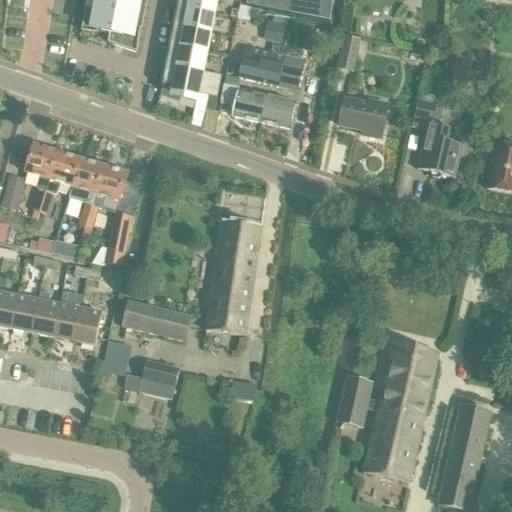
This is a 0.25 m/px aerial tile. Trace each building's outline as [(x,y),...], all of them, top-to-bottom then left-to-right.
[(87,0),(81,34),(97,37),(98,33),(110,36),(108,45),(137,55),(144,8),(139,7),(140,0),(87,0)] [(213,15),(216,0),(178,0),(177,8),(213,15)] [(247,0),(247,6),(330,20),(333,0),(247,0)] [(209,35),(213,15),(177,8),(173,28),(209,35)] [(274,16),(271,26),(284,29),(286,19),(274,16)] [(267,25),(264,41),(281,44),(284,29),(271,26),(267,25)] [(206,55),(209,35),(173,28),(169,48),(206,55)] [(353,75),(359,43),(343,40),(337,72),(353,75)] [(202,75),(202,74),(206,55),(169,48),(165,68),(202,75)] [(285,58),(287,51),(273,48),(271,55),(246,50),(239,81),(278,89),(285,58)] [(297,94),(304,63),(285,58),(278,89),(297,94)] [(437,65),(424,72),(430,83),(443,76),(437,65)] [(164,89),(162,98),(173,101),(173,97),(196,105),(198,96),(206,98),(217,100),(220,86),(207,83),(209,75),(202,74),(202,75),(165,68),(161,89),(164,89)] [(220,86),(222,77),(209,75),(207,83),(220,86)] [(260,125),(266,98),(236,92),(224,89),(221,102),(235,105),(232,118),(260,125)] [(206,98),(204,110),(214,112),(217,100),(206,98)] [(289,131),(295,105),(266,98),(260,125),(289,131)] [(369,108),(345,103),(340,128),(364,133),(363,137),(381,141),(387,108),(369,104),(369,108)] [(454,180),(462,147),(445,143),(448,130),(439,128),(444,109),(417,103),(411,129),(427,133),(417,172),(430,175),(430,177),(432,180),(437,182),(440,180),(441,177),(454,180)] [(511,149),(495,146),(486,191),(511,195),(511,149)] [(49,207),(53,196),(46,194),(58,155),(34,148),(25,175),(40,179),(36,192),(40,194),(37,203),(49,207)] [(73,189),(81,162),(58,155),(46,194),(53,196),(56,197),(60,186),(73,189)] [(104,169),(81,162),(73,189),(86,193),(82,205),(86,206),(92,208),(95,196),(96,196),(104,169)] [(128,176),(104,169),(96,196),(95,196),(92,208),(86,206),(83,217),(94,221),(98,210),(102,212),(106,199),(119,204),(128,176)] [(17,215),(25,184),(9,179),(1,210),(17,215)] [(46,218),(49,207),(37,203),(33,214),(46,218)] [(114,216),(104,267),(122,271),(132,220),(114,216)] [(91,232),(94,221),(83,217),(81,225),(80,228),(84,229),(91,232)] [(245,338),(261,229),(223,223),(206,333),(221,335),(245,338)] [(37,245),(35,253),(51,257),(53,249),(37,245)] [(16,264),(18,256),(5,253),(3,261),(16,264)] [(45,271),(47,262),(35,260),(33,269),(45,271)] [(57,274),(59,265),(47,262),(45,271),(57,274)] [(87,281),(88,273),(76,270),(74,278),(87,281)] [(99,284),(101,276),(88,273),(87,281),(99,284)] [(0,329),(11,332),(18,298),(0,294),(0,329)] [(49,305),(51,297),(41,295),(39,303),(39,302),(32,336),(53,340),(60,307),(49,305)] [(32,336),(39,302),(18,298),(11,332),(32,336)] [(186,344),(192,319),(128,303),(122,328),(186,344)] [(74,344),(81,311),(60,307),(53,340),(74,344)] [(95,348),(102,315),(81,311),(74,344),(95,348)] [(408,486),(437,358),(393,348),(381,405),(368,402),(372,385),(347,379),(337,425),(363,431),(368,410),(378,413),(364,476),(408,486)] [(172,402),(172,401),(179,372),(146,364),(141,381),(138,393),(172,402)] [(127,378),(124,391),(138,394),(138,393),(141,381),(127,378)] [(233,384),(231,401),(253,404),(254,398),(255,387),(233,384)] [(455,511),(467,511),(468,510),(490,416),(461,409),(438,507),(438,508),(455,511)]
